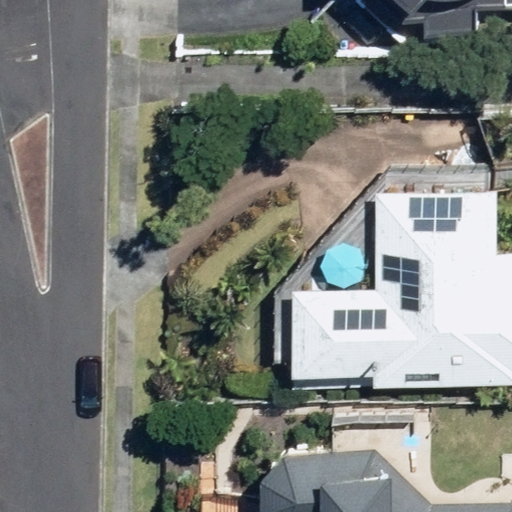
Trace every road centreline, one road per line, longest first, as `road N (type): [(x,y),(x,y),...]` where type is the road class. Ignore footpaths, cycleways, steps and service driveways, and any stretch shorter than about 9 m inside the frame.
road 1 (residential): [(64,0),(64,231)]
road 2 (residential): [(46,379),(0,215)]
road 3 (residential): [(64,231),(46,379)]
road 4 (residential): [(50,511),(46,379)]
